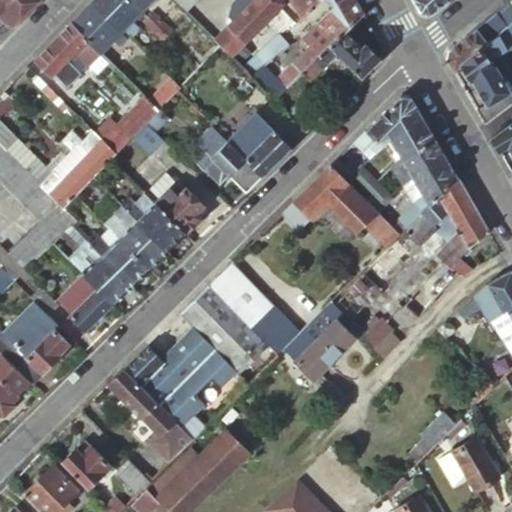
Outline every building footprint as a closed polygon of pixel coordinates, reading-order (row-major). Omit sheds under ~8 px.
[(18,20),(37,0),(0,0),(0,13),(7,20),(18,20)] [(120,31),(141,9),(131,0),(91,0),(90,1),(120,31)] [(131,0),(141,9),(150,0),(131,0)] [(175,0),(186,10),(195,0),(175,0)] [(224,50),(238,64),(251,52),(243,44),(283,3),(287,0),(291,0),(301,17),(318,0),(252,0),(229,23),(213,39),(219,45),(224,50)] [(229,23),(252,0),(232,0),(230,3),(226,21),(229,23)] [(291,63),(302,73),(344,32),(362,14),(354,0),(326,0),(329,5),(314,19),(322,28),(309,40),(308,41),(311,44),(291,63)] [(429,14),(445,0),(411,0),(418,12),(429,14)] [(120,31),(90,1),(71,21),(101,50),(120,31)] [(511,22),(511,7),(506,1),(447,50),(446,59),(452,70),(461,63),(510,25),(511,22)] [(152,10),(147,15),(143,18),(152,27),(160,18),(152,10)] [(160,18),(152,27),(164,38),(168,34),(164,31),(168,26),(160,18)] [(322,28),(314,19),(305,26),(309,40),(322,28)] [(101,50),(71,21),(35,59),(51,74),(52,73),(66,87),(101,50)] [(511,38),(511,27),(510,25),(461,63),(485,102),(475,110),(482,123),(511,100),(511,97),(491,64),(488,66),(485,60),(511,38)] [(302,73),(301,75),(308,82),(318,72),(336,55),(360,78),(378,60),(363,44),(359,47),(344,32),(302,73)] [(241,67),(249,75),(271,56),(286,44),(276,34),(241,67)] [(224,50),(219,45),(203,61),(208,66),(224,50)] [(335,68),(352,85),(360,78),(336,55),(318,72),(324,78),(335,68)] [(249,75),(274,101),(301,75),(302,73),(291,63),(285,70),(271,56),(249,75)] [(201,66),(179,88),(202,112),(224,89),(201,66)] [(38,75),(33,80),(58,105),(62,100),(38,75)] [(178,87),(168,78),(149,97),(159,107),(176,89),(178,87)] [(149,97),(144,93),(116,123),(109,116),(94,132),(115,153),(134,134),(145,122),(159,107),(149,97)] [(400,94),(352,142),(361,152),(367,146),(372,152),(384,141),(387,140),(425,125),(408,97),(400,94)] [(297,100),(285,112),(305,132),(317,120),(297,100)] [(167,116),(159,107),(145,122),(153,130),(167,116)] [(260,177),(297,140),(282,124),(274,131),(261,119),(245,134),(232,147),(260,177)] [(511,119),(490,136),(498,150),(506,145),(511,156),(511,119)] [(0,121),(0,143),(8,152),(19,140),(0,121)] [(153,130),(145,122),(134,134),(150,150),(152,152),(163,140),(153,130)] [(232,147),(245,134),(232,122),(220,135),(232,147)] [(398,158),(433,140),(425,125),(387,140),(398,158)] [(244,193),(260,177),(232,147),(220,135),(214,129),(200,141),(200,148),(203,150),(193,160),(217,184),(227,176),(244,193)] [(115,153),(94,132),(92,130),(67,156),(52,172),(40,184),(63,206),(75,194),(93,176),(110,158),(115,153)] [(150,150),(134,134),(115,153),(110,158),(126,174),(150,150)] [(19,140),(8,152),(21,165),(32,153),(19,140)] [(409,177),(444,158),(433,140),(398,158),(409,177)] [(8,152),(0,143),(0,181),(38,219),(6,251),(25,269),(52,244),(64,232),(70,226),(76,220),(63,206),(40,184),(21,165),(8,152)] [(61,150),(46,166),(52,172),(67,156),(61,150)] [(32,153),(21,165),(40,184),(52,172),(46,166),(32,153)] [(405,179),(409,177),(398,158),(393,161),(388,166),(400,183),(405,179)] [(398,219),(405,227),(455,178),(444,158),(409,177),(419,195),(411,204),(396,218),(398,219)] [(329,164),(281,212),(297,229),(324,202),(353,231),(362,223),(385,247),(398,233),(390,226),(375,210),(329,164)] [(359,166),(350,175),(357,183),(366,173),(359,166)] [(157,199),(153,202),(183,233),(198,218),(193,212),(201,204),(177,179),(174,182),(164,172),(147,189),(157,199)] [(357,183),(364,190),(373,181),(366,173),(357,183)] [(419,195),(409,177),(405,179),(400,183),(411,204),(419,195)] [(405,227),(398,233),(400,235),(366,270),(378,277),(383,272),(396,259),(416,239),(418,242),(432,228),(430,226),(433,222),(444,240),(457,230),(477,215),(455,178),(405,227)] [(364,190),(380,206),(389,197),(387,195),(373,181),(364,190)] [(129,196),(121,205),(165,250),(183,233),(153,202),(143,192),(134,202),(129,196)] [(165,250),(121,205),(116,210),(120,214),(116,218),(126,229),(117,238),(147,268),(165,250)] [(466,245),(488,233),(477,215),(457,230),(466,245)] [(116,218),(107,226),(117,238),(126,229),(116,218)] [(390,226),(398,233),(405,227),(398,219),(390,226)] [(86,242),(70,226),(64,232),(80,248),(86,242)] [(457,230),(444,240),(439,247),(450,254),(466,245),(457,230)] [(90,238),(86,242),(129,286),(147,268),(117,238),(108,248),(97,237),(93,241),(90,238)] [(129,286),(86,242),(80,248),(67,260),(87,279),(96,289),(111,304),(129,286)] [(6,251),(0,244),(0,262),(1,264),(16,278),(25,269),(6,251)] [(460,274),(472,268),(450,254),(439,247),(432,256),(442,262),(458,273),(460,274)] [(442,262),(432,256),(427,263),(436,269),(442,262)] [(402,303),(417,317),(449,284),(448,283),(458,273),(442,262),(436,269),(407,299),(402,303)] [(230,263),(179,313),(192,327),(238,373),(254,357),(266,345),(249,328),(272,305),(230,263)] [(0,293),(13,282),(16,278),(1,264),(0,264),(0,293)] [(366,270),(332,303),(373,347),(390,331),(392,329),(383,319),(381,322),(368,308),(385,282),(378,277),(366,270)] [(511,353),(511,274),(509,270),(485,284),(490,292),(478,298),(488,315),(493,317),(502,312),(507,309),(510,315),(511,318),(511,348),(510,350),(511,353)] [(29,298),(37,290),(23,276),(15,284),(29,298)] [(66,300),(69,303),(75,310),(96,289),(87,279),(66,300)] [(485,284),(475,293),(478,298),(490,292),(485,284)] [(46,315),(47,316),(57,307),(38,289),(37,290),(29,298),(46,315)] [(83,331),(111,304),(96,289),(75,310),(69,303),(64,308),(69,313),(67,314),(83,331)] [(281,348),(284,351),(330,304),(330,305),(332,303),(329,300),(298,331),(281,348)] [(330,304),(284,351),(312,378),(351,336),(334,319),(339,314),(330,305),(330,304)] [(298,331),(272,305),(249,328),(266,345),(275,354),(281,348),(298,331)] [(502,312),(493,317),(510,350),(511,348),(511,318),(510,315),(507,309),(502,312)] [(53,330),(57,326),(47,316),(46,315),(43,319),(40,316),(34,321),(38,325),(39,324),(49,333),(37,345),(27,335),(5,357),(28,381),(31,384),(58,357),(56,354),(66,343),(53,330)] [(39,324),(38,325),(27,335),(37,345),(49,333),(39,324)] [(162,362),(139,385),(182,428),(205,405),(195,395),(213,377),(223,387),(237,373),(238,373),(192,327),(160,360),(162,362)] [(390,331),(373,347),(382,356),(399,341),(390,331)] [(266,345),(254,357),(264,367),(276,355),(275,354),(266,345)] [(146,346),(123,369),(139,385),(162,362),(160,360),(146,346)] [(9,399),(28,381),(5,357),(1,354),(0,354),(0,415),(4,415),(11,408),(11,404),(12,402),(9,399)] [(511,366),(511,356),(494,373),(500,378),(503,375),(511,366)] [(123,369),(108,384),(158,434),(151,442),(169,460),(192,437),(182,428),(139,385),(123,369)] [(218,421),(248,453),(253,458),(270,440),(228,402),(214,416),(218,421)] [(420,435),(431,446),(446,431),(454,423),(443,412),(420,435)] [(131,508),(134,511),(188,511),(248,453),(218,421),(131,508)] [(460,424),(456,421),(454,423),(446,431),(450,435),(460,424)] [(473,489),(497,475),(474,434),(449,448),(465,475),(473,489)] [(84,439),(75,448),(81,454),(90,445),(84,439)] [(75,448),(60,462),(87,489),(110,465),(90,445),(81,454),(75,448)] [(449,448),(435,456),(451,483),(465,475),(449,448)] [(149,481),(129,460),(117,472),(137,493),(149,481)] [(21,494),(39,511),(57,511),(56,511),(78,490),(52,464),(21,494)] [(399,477),(385,492),(388,495),(403,481),(399,477)] [(325,511),(294,481),(264,511),(265,511),(325,511)] [(394,511),(425,511),(415,494),(392,508),(394,511)] [(104,506),(109,511),(118,511),(125,505),(115,495),(104,506)]
